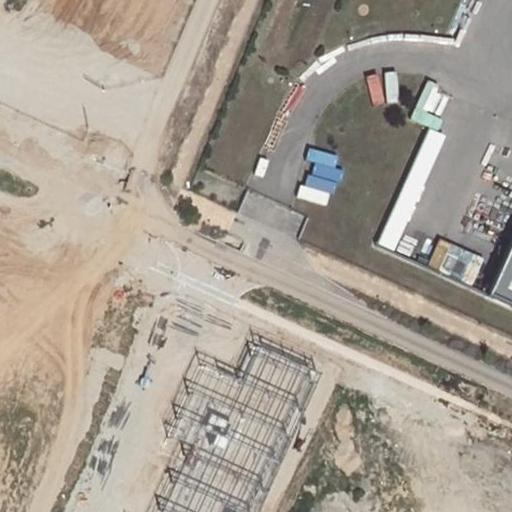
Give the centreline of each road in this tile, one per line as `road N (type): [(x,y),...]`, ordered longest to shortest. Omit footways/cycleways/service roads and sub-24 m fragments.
road 1 (residential): [(155,224),(511,382)]
road 2 (unclassified): [(206,0),(132,174),(131,201)]
road 3 (unclassified): [(0,154),(155,224)]
